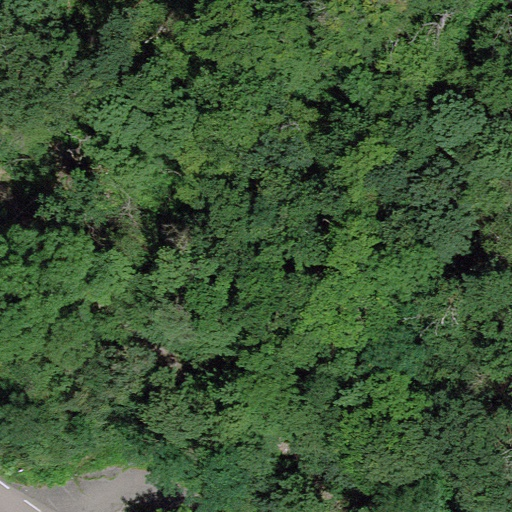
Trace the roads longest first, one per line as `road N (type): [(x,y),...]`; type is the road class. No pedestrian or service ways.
road 1 (track): [(0,163),(21,205),(92,286),(241,402),(345,511)]
road 2 (unclassified): [(203,511),(139,481),(61,497),(40,511)]
